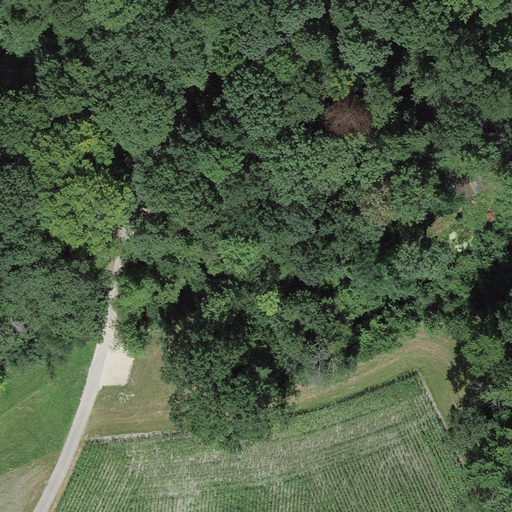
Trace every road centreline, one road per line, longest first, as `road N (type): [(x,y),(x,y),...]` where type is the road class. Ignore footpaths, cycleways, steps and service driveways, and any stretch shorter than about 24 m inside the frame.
road 1 (track): [(38,511),(90,383),(149,155)]
road 2 (track): [(149,155),(232,0)]
road 3 (track): [(149,155),(0,150)]
